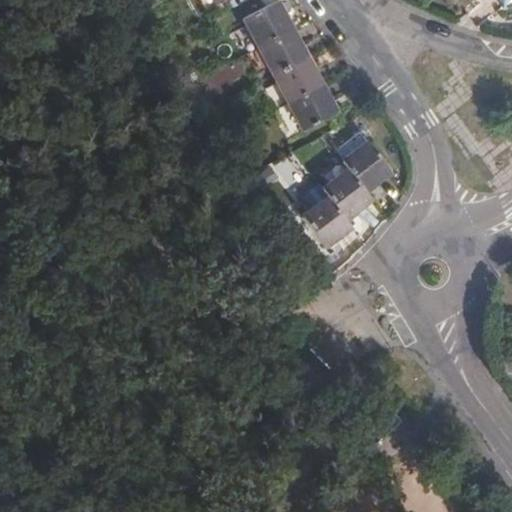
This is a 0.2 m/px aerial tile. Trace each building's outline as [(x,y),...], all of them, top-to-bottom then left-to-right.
[(244,23),(304,135),(334,117),(275,6),(244,23)] [(347,173),(321,193),(327,201),(301,221),(323,251),(350,231),(344,223),(370,203),(365,197),(391,177),(367,147),(342,166),(347,173)] [(343,328),(331,337),(352,363),(363,354),(343,328)] [(371,449),(398,417),(382,404),(355,436),(371,449)] [(399,511),(443,511),(407,455),(375,475),(399,511)]
